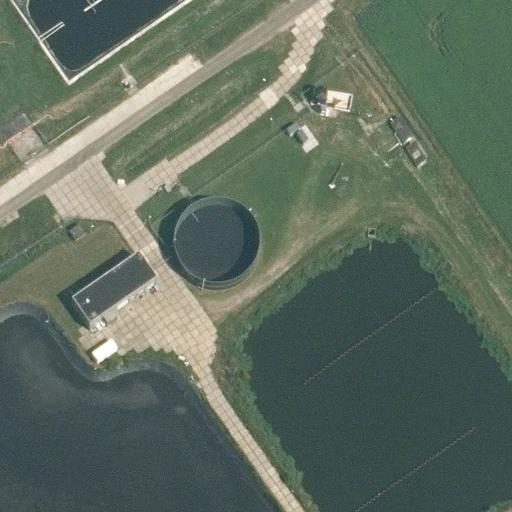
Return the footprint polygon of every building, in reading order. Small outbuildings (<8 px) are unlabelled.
[(314,108),(322,95),(312,89),(304,101),(314,108)] [(0,138),(5,146),(34,126),(24,112),(0,128),(0,138)] [(426,163),(414,147),(405,153),(417,169),(426,163)] [(86,235),(80,227),(70,233),(76,242),(86,235)] [(71,305),(84,325),(88,330),(154,285),(138,260),(71,305)]
